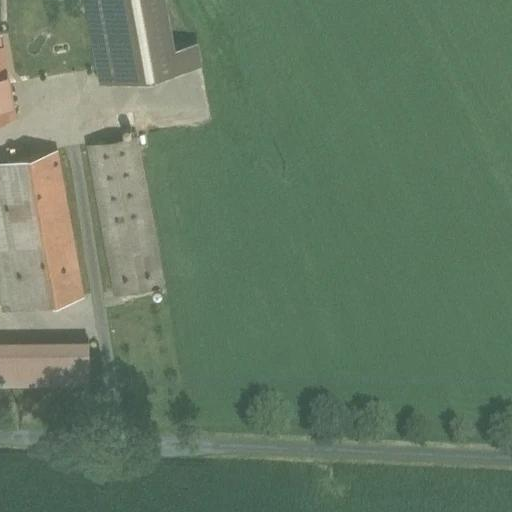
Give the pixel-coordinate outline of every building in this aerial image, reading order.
[(151,0),(85,0),(99,79),(190,64),(186,38),(159,43),(151,0)] [(0,117),(14,115),(1,45),(0,45),(0,117)] [(156,286),(128,130),(84,138),(112,294),(156,286)] [(0,301),(1,309),(75,297),(51,145),(0,152),(0,301)] [(87,337),(0,334),(0,373),(87,376),(87,337)]
